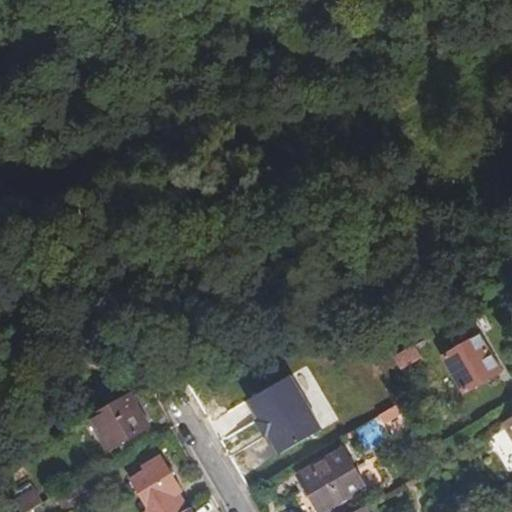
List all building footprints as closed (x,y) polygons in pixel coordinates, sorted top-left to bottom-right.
[(465,392),(501,371),(480,336),(476,338),(472,332),(454,343),(458,349),(444,357),(465,392)] [(387,344),(370,347),(380,365),(395,358),(394,356),(387,344)] [(394,356),(395,358),(416,349),(413,345),(394,356)] [(416,349),(395,358),(401,368),(420,357),(416,349)] [(151,426),(131,395),(91,419),(110,451),(151,426)] [(307,493),(318,511),(330,511),(366,490),(345,453),(299,479),(307,493)] [(188,511),(190,511),(191,510),(161,459),(145,468),(148,473),(133,482),(149,511),(188,511)] [(67,497),(64,492),(56,497),(65,511),(66,511),(93,497),(88,486),(67,497)] [(37,491),(16,502),(22,511),(29,511),(44,503),(37,491)] [(303,511),(318,511),(307,493),(296,500),(303,511)] [(337,511),(358,511),(361,511),(356,501),(337,511)]
